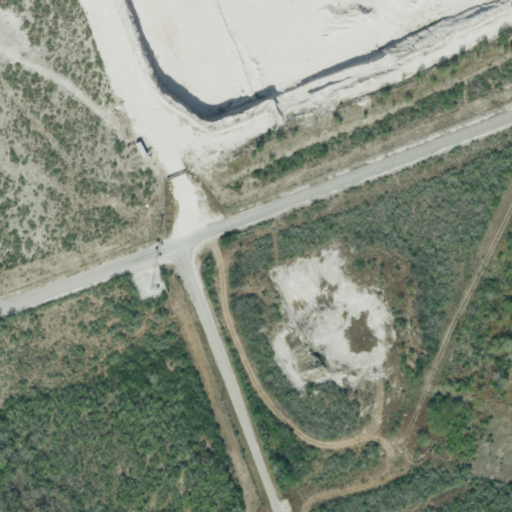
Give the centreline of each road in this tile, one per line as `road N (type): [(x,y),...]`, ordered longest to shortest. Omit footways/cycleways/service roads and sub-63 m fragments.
road 1 (residential): [(0,315),(511,120)]
road 2 (residential): [(277,511),(181,249)]
